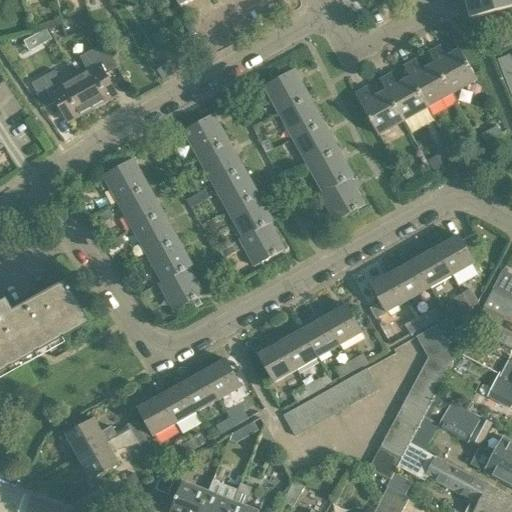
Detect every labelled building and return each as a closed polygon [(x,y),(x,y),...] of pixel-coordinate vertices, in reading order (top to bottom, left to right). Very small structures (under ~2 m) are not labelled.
[(511,0),(467,0),(472,19),(511,8),(511,0)] [(46,29),(24,41),(29,51),(52,39),(46,29)] [(429,53),(435,64),(453,94),(478,80),(454,38),(454,39),(460,49),(446,57),(440,46),(429,53)] [(87,71),(75,78),(92,109),(117,96),(106,75),(117,68),(104,44),(79,57),(87,71)] [(498,59),(511,96),(511,62),(509,55),(498,59)] [(404,66),(410,77),(428,108),(453,94),(435,64),(422,71),(416,60),(404,66)] [(166,65),(155,71),(163,83),(174,76),(166,65)] [(309,96),(294,70),(264,86),(279,113),(309,96)] [(92,109),(75,78),(62,85),(54,71),(31,84),(44,108),(56,102),(68,123),(92,109)] [(380,80),(386,91),(404,121),(428,108),(410,77),(397,85),(391,74),(380,80)] [(0,84),(0,103),(8,116),(23,107),(6,80),(0,84)] [(404,121),(386,91),(373,98),(367,88),(355,94),(379,135),(404,121)] [(324,123),(309,96),(279,113),(293,140),(324,123)] [(228,141),(213,115),(183,132),(198,158),(228,141)] [(308,167),(338,150),(330,134),(324,123),(293,140),(296,145),(308,167)] [(496,126),(481,135),(485,143),(501,134),(496,126)] [(213,185),(243,168),(228,141),(198,158),(213,185)] [(353,177),(338,150),(308,167),(323,193),(350,178),(350,179),(353,177)] [(450,151),(444,155),(448,163),(455,159),(450,151)] [(439,156),(428,162),(433,172),(444,165),(439,156)] [(148,186),(133,160),(103,176),(117,203),(148,186)] [(258,194),(243,168),(213,185),(228,211),(258,194)] [(365,206),(350,179),(350,178),(323,193),(319,195),(335,222),(365,206)] [(163,213),(148,186),(117,203),(132,229),(163,213)] [(273,221),(258,194),(228,211),(242,237),(242,238),(269,223),(270,223),(273,221)] [(193,196),(186,200),(190,209),(198,204),(193,196)] [(108,211),(99,215),(103,224),(112,219),(108,211)] [(177,239),(163,213),(132,229),(147,256),(177,239)] [(215,220),(208,224),(212,231),(219,227),(215,220)] [(284,250),(270,223),(269,223),(242,238),(242,237),(239,239),(254,267),(284,250)] [(128,233),(119,239),(123,247),(133,242),(128,233)] [(458,236),(437,248),(453,276),(475,264),(458,236)] [(192,266),(177,239),(147,256),(162,282),(162,283),(189,268),(192,266)] [(231,246),(220,252),(224,259),(235,253),(231,246)] [(437,248),(415,260),(431,289),(453,276),(437,248)] [(415,260),(393,273),(409,301),(431,289),(415,260)] [(204,295),(189,268),(162,283),(162,282),(158,284),(174,312),(204,295)] [(493,289),(511,298),(511,275),(502,271),(493,289)] [(409,301),(393,273),(371,285),(387,314),(409,301)] [(0,372),(59,340),(59,338),(84,324),(61,281),(56,284),(56,285),(60,283),(63,287),(4,320),(0,312),(0,301),(1,301),(1,300),(0,300),(0,372)] [(470,290),(464,294),(472,307),(478,304),(470,290)] [(464,294),(455,299),(462,312),(472,307),(464,294)] [(346,305),(324,318),(340,346),(362,334),(346,305)] [(484,307),(473,328),(494,339),(505,319),(484,307)] [(433,311),(419,319),(423,326),(437,318),(433,311)] [(324,318),(302,330),(318,359),(340,346),(324,318)] [(423,326),(419,319),(405,326),(409,334),(423,326)] [(421,346),(442,335),(436,325),(416,337),(421,346)] [(302,330),(280,342),(297,371),(318,359),(302,330)] [(428,358),(455,358),(442,335),(421,346),(428,358)] [(297,371),(280,342),(258,355),(274,383),(297,371)] [(362,355),(349,362),(352,369),(365,361),(362,355)] [(511,357),(502,377),(511,382),(511,357)] [(455,358),(428,358),(422,368),(443,380),(455,358)] [(226,359),(204,372),(219,400),(241,387),(226,359)] [(352,369),(349,362),(335,370),(339,376),(352,369)] [(417,379),(438,390),(443,380),(422,368),(417,379)] [(367,369),(356,375),(369,396),(379,390),(367,369)] [(204,372),(182,384),(197,412),(219,400),(204,372)] [(356,375),(346,381),(358,402),(369,396),(356,375)] [(511,382),(502,377),(499,376),(487,399),(508,410),(510,406),(511,407),(511,382)] [(319,379),(305,386),(310,394),(323,386),(319,379)] [(432,400),(436,393),(438,390),(417,379),(411,389),(432,400)] [(346,381),(336,386),(347,408),(358,402),(346,381)] [(182,384),(160,396),(176,424),(197,412),(182,384)] [(310,394),(305,386),(292,394),(297,401),(310,394)] [(336,386),(325,392),(337,413),(347,408),(336,386)] [(427,410),(432,400),(411,389),(406,399),(427,410)] [(325,392),(315,398),(326,419),(337,413),(325,392)] [(467,440),(468,439),(479,417),(436,393),(432,400),(427,410),(422,420),(437,427),(467,442),(467,440)] [(176,424),(160,396),(138,409),(153,436),(176,424)] [(315,398),(304,404),(316,425),(326,419),(315,398)] [(422,420),(427,410),(406,399),(401,409),(421,420),(422,420)] [(304,404),(293,410),(305,431),(316,425),(304,404)] [(401,409),(395,419),(416,430),(421,420),(401,409)] [(305,431),(293,410),(283,416),(295,437),(305,431)] [(242,411),(229,418),(234,427),(247,419),(242,411)] [(66,435),(78,458),(131,429),(136,438),(144,435),(135,420),(127,425),(129,428),(116,435),(112,427),(102,432),(94,419),(83,426),(77,415),(63,423),(69,434),(66,435)] [(481,418),(479,417),(468,439),(480,445),(491,424),(481,418)] [(234,427),(229,418),(216,426),(221,434),(234,427)] [(395,419),(390,429),(410,440),(416,430),(395,419)] [(253,424),(237,433),(241,442),(258,432),(253,424)] [(131,429),(78,458),(91,480),(119,464),(113,452),(116,450),(133,446),(138,444),(143,453),(151,448),(144,435),(136,438),(131,429)] [(390,429),(384,439),(405,449),(409,443),(410,440),(390,429)] [(200,435),(187,443),(191,450),(204,442),(200,435)] [(384,439),(379,449),(400,460),(405,449),(384,439)] [(511,442),(504,439),(495,456),(511,465),(511,442)] [(191,450),(187,443),(173,451),(177,458),(191,450)] [(405,449),(400,460),(397,465),(427,481),(428,478),(473,501),(467,511),(511,511),(511,498),(424,451),(409,443),(405,449)] [(511,465),(495,456),(479,448),(471,465),(486,473),(511,486),(511,465)] [(377,461),(395,470),(397,465),(400,460),(379,449),(374,459),(377,461)] [(377,461),(374,459),(369,470),(389,479),(395,470),(377,461)] [(140,486),(135,477),(125,481),(129,490),(140,486)] [(159,479),(155,490),(168,496),(173,485),(159,479)] [(208,493),(199,511),(228,511),(233,503),(237,492),(238,490),(213,480),(208,493)] [(283,502),(293,508),(304,487),(294,481),(283,502)] [(199,511),(208,493),(183,483),(170,511),(199,511)] [(238,490),(237,492),(249,496),(252,488),(240,484),(238,490)] [(387,488),(374,511),(400,511),(408,499),(387,488)] [(256,511),(233,503),(228,511),(256,511)]
